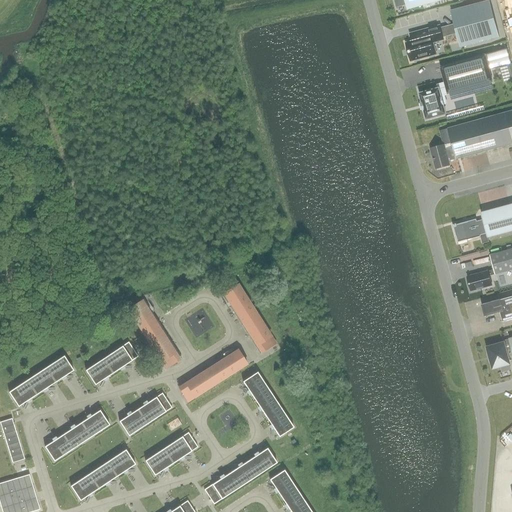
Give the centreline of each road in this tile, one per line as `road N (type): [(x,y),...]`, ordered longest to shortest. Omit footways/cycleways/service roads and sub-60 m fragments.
road 1 (unclassified): [(480,511),(486,436),(422,196)]
road 2 (unclassified): [(422,196),(366,0)]
